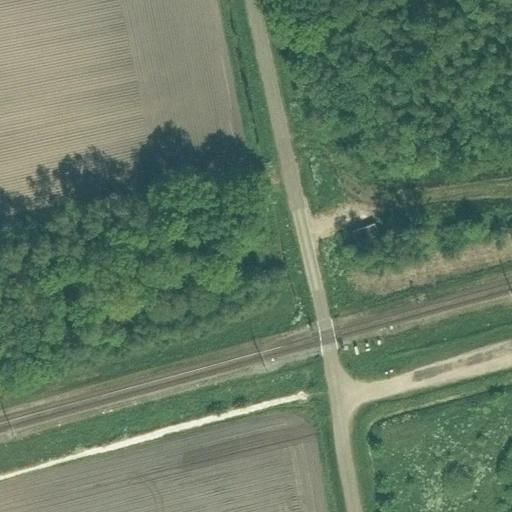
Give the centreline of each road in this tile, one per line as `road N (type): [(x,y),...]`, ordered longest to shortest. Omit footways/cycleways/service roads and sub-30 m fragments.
road 1 (unclassified): [(356,511),(341,398),(253,0)]
road 2 (track): [(511,211),(413,233),(378,212),(302,225)]
road 3 (track): [(511,350),(341,398)]
